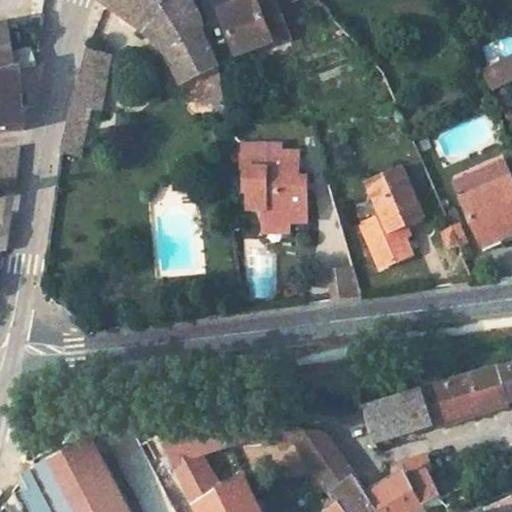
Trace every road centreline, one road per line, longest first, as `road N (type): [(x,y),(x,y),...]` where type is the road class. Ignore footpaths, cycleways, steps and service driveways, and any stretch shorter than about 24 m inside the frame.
road 1 (residential): [(8,350),(131,353),(511,299)]
road 2 (residential): [(0,446),(45,425),(279,405),(333,417),(368,462),(421,451)]
road 3 (tertiary): [(76,0),(51,88),(8,350)]
